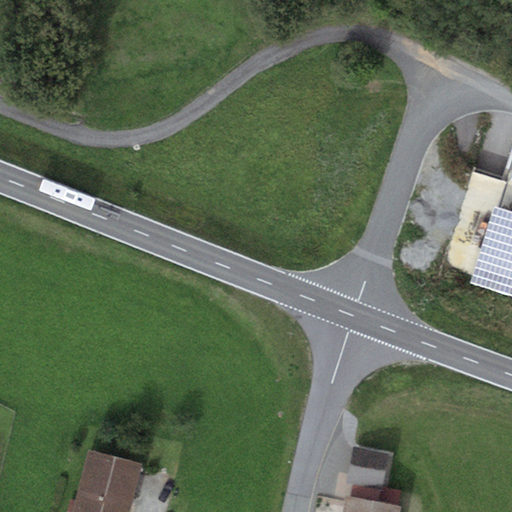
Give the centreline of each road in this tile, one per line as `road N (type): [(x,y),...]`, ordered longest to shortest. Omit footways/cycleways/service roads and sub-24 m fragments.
road 1 (unclassified): [(436,63),(375,36),(333,32),(257,63),(172,123),(130,137),(85,137),(0,103)]
road 2 (primary): [(355,315),(0,175)]
road 3 (unclassified): [(436,63),(355,315)]
road 4 (residential): [(355,315),(296,511)]
road 5 (primary): [(511,373),(355,315)]
